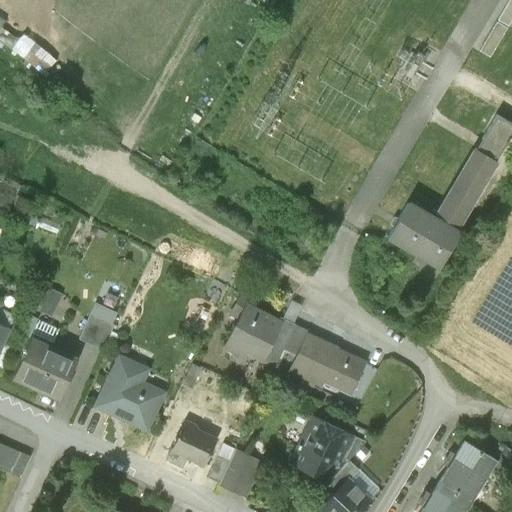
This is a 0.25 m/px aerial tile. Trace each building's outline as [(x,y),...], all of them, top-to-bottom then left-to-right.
[(492,21),(474,52),(492,63),(511,32),(492,21)] [(474,103),(461,125),(475,134),(488,111),(474,103)] [(511,156),(511,129),(493,118),(435,218),(466,236),(511,156)] [(435,218),(408,202),(388,236),(446,270),(466,236),(435,218)] [(59,294),(45,287),(34,310),(48,317),(59,294)] [(282,323),(244,303),(222,344),(248,358),(251,353),(263,359),(265,356),(282,323)] [(113,313),(96,305),(82,338),(99,345),(113,313)] [(0,347),(13,322),(0,315),(0,347)] [(283,320),(282,323),(265,356),(278,362),(282,354),(296,327),(283,320)] [(309,333),(296,327),(282,354),(295,361),(307,336),(309,333)] [(362,364),(307,336),(295,361),(289,374),(343,401),(362,364)] [(75,364),(28,342),(10,378),(57,401),(75,364)] [(150,376),(116,360),(95,406),(143,428),(160,392),(145,386),(150,376)] [(348,435),(312,418),(292,460),(327,478),(336,459),(348,435)] [(211,443),(181,428),(167,457),(180,463),(181,460),(198,469),(211,443)] [(364,443),(348,435),(336,459),(345,463),(364,443)] [(494,454),(464,436),(440,479),(470,496),(494,454)] [(234,451),(221,444),(205,476),(218,482),(234,451)] [(22,457),(0,446),(0,476),(10,481),(22,457)] [(256,461),(234,451),(218,482),(240,494),(256,461)] [(329,489),(338,497),(349,485),(359,475),(350,467),(329,489)] [(460,511),(470,496),(440,479),(420,511),(460,511)] [(354,511),(365,500),(349,485),(338,497),(324,511),(354,511)] [(107,499),(101,511),(132,511),(133,511),(107,499)]
